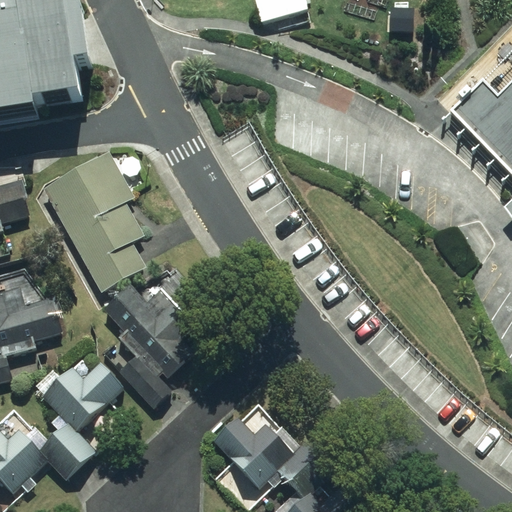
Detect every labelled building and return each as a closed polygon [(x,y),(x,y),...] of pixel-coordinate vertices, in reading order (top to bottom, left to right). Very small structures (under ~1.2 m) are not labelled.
[(0,0),(0,119),(78,108),(62,0),(0,0)] [(302,0),(257,0),(249,2),(256,33),(307,21),(302,0)] [(511,200),(511,62),(443,122),(511,200)] [(108,158),(40,195),(98,300),(143,275),(130,250),(144,243),(125,208),(133,204),(108,158)] [(0,262),(7,260),(0,235),(0,227),(31,219),(22,189),(0,195),(0,262)] [(126,292),(98,318),(139,362),(120,379),(152,414),(172,396),(161,385),(207,343),(161,293),(142,310),(126,292)] [(0,387),(8,385),(0,353),(62,338),(54,304),(3,317),(0,306),(0,387)] [(123,396),(98,369),(79,386),(70,376),(40,402),(66,431),(38,456),(66,486),(96,459),(77,437),(123,396)] [(256,409),(213,448),(256,495),(273,480),(292,501),(279,511),(360,511),(304,449),(299,453),(272,423),(270,425),(256,409)] [(0,441),(0,491),(12,498),(35,476),(33,474),(43,466),(16,438),(6,447),(0,441)]
